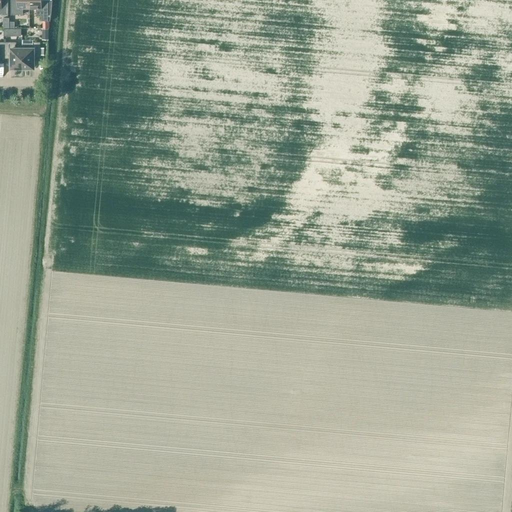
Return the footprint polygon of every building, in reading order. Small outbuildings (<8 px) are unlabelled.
[(29,8),(29,0),(17,0),(10,0),(10,15),(22,15),(22,8),(29,8)] [(29,0),(29,8),(36,8),(36,15),(41,15),(41,21),(50,21),(51,15),(51,0),(47,0),(48,0),(41,0),(40,0),(29,0)] [(42,35),(42,27),(33,27),(33,35),(42,35)] [(33,40),(22,40),(22,48),(22,68),(33,68),(33,56),(40,56),(40,42),(33,42),(33,40)] [(4,42),(4,56),(10,56),(10,68),(22,68),(22,48),(16,48),(16,42),(4,42)]
